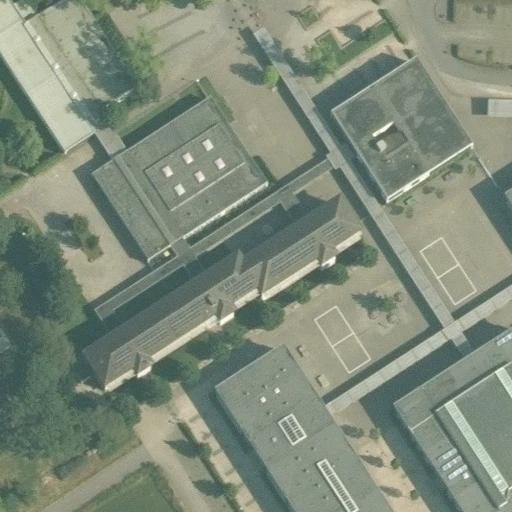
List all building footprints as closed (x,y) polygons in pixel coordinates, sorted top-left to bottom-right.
[(76,0),(69,0),(37,22),(24,1),(11,10),(4,0),(0,0),(0,59),(64,157),(95,138),(101,133),(107,130),(98,115),(135,91),(76,0)] [(259,33),(249,39),(328,161),(188,252),(182,242),(168,251),(175,261),(92,315),(112,343),(117,340),(124,335),(111,316),(181,270),(194,290),(201,285),(207,281),(194,261),(278,206),(296,233),(302,229),(310,225),(292,198),(334,170),(440,334),(320,412),(322,416),(326,422),(447,344),(463,369),(469,365),(473,362),(456,338),(511,301),(511,287),(450,328),(344,164),(353,158),(351,154),(347,148),(338,155),(259,33)] [(414,65),(329,120),(347,148),(351,154),(353,158),(357,163),(385,207),(471,152),(414,65)] [(112,164),(90,178),(91,180),(94,178),(148,261),(145,263),(147,265),(168,251),(182,242),(266,187),(237,144),(209,101),(124,156),(112,164)] [(511,103),(489,103),(489,120),(511,120),(511,103)] [(124,156),(107,130),(101,133),(95,138),(112,164),(124,156)] [(112,343),(83,362),(103,393),(132,374),(136,381),(147,374),(149,373),(145,366),(208,325),(214,321),(219,328),(232,319),(227,312),(256,294),(260,301),(316,264),(320,271),(333,263),(329,256),(357,237),(337,207),(310,225),(302,229),(296,233),(240,270),(235,263),(207,281),(201,285),(194,290),(124,335),(117,340),(112,343)] [(0,423),(16,412),(7,397),(1,401),(0,399),(0,353),(9,347),(0,333),(0,423)] [(463,369),(392,415),(455,511),(508,511),(503,503),(511,496),(511,336),(473,362),(469,365),(463,369)] [(320,412),(281,353),(254,371),(256,375),(244,383),(241,379),(214,397),(218,404),(250,453),(251,452),(264,471),(262,472),(287,511),(384,511),(326,422),(322,416),(320,412)] [(84,370),(74,376),(81,386),(91,380),(84,370)]
